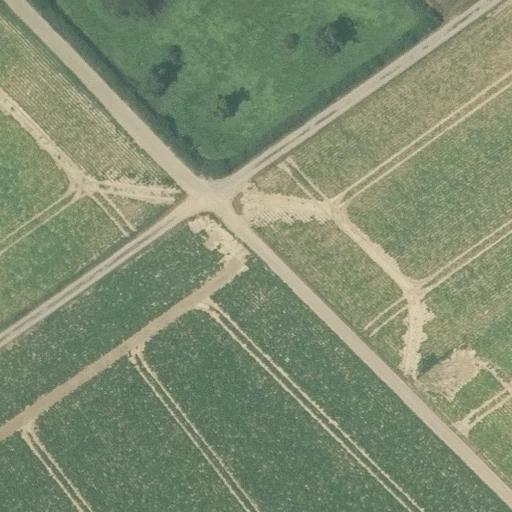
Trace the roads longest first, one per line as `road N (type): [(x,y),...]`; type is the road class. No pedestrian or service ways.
road 1 (track): [(14,0),(511,499)]
road 2 (track): [(482,0),(0,343)]
